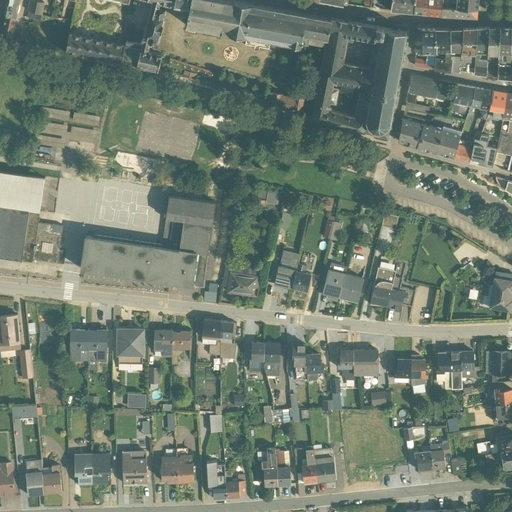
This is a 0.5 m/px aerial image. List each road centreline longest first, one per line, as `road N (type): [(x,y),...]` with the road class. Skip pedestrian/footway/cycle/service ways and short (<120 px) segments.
road 1 (residential): [(511,327),(409,329),(0,286)]
road 2 (residential): [(511,479),(96,511)]
road 3 (residential): [(406,66),(390,142),(511,174)]
